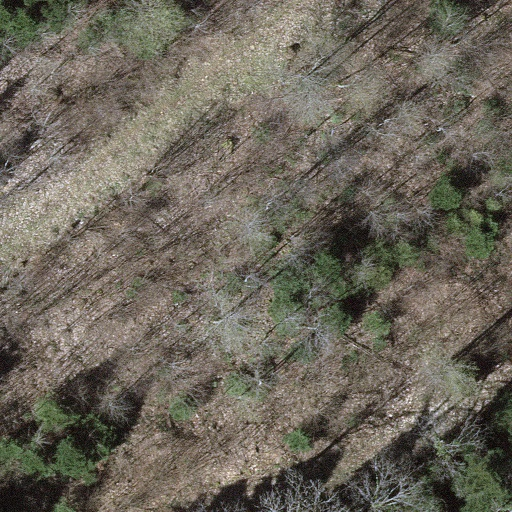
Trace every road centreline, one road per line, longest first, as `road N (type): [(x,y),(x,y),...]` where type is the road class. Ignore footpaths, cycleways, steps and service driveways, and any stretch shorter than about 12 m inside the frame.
road 1 (track): [(317,0),(0,240)]
road 2 (track): [(216,511),(511,377)]
